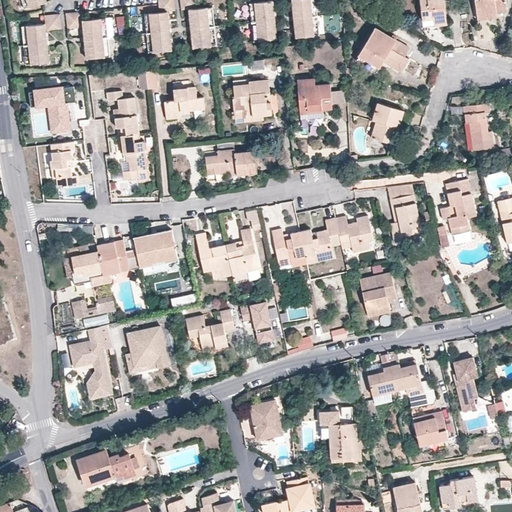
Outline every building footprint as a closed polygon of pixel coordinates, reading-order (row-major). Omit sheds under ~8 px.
[(141,14),(143,34),(166,31),(164,12),(171,11),(170,0),(155,0),(157,12),(141,14)] [(186,23),(186,29),(209,27),(207,7),(192,8),(190,0),(176,0),(178,10),(184,9),(185,14),(186,23)] [(245,2),(247,22),(270,20),(268,0),(269,0),(260,0),(260,1),(245,2)] [(287,0),(290,17),(313,14),(311,0),(287,0)] [(419,0),(422,18),(433,17),(435,25),(447,24),(443,0),(419,0)] [(475,0),(477,13),(505,10),(506,5),(505,0),(475,0)] [(80,32),(81,41),(104,39),(102,20),(80,22),(78,14),(63,16),(65,33),(80,32)] [(313,15),(290,17),(292,36),(315,34),(313,15)] [(19,29),(21,48),(44,46),(43,36),(59,34),(57,17),(41,19),(42,26),(19,29)] [(247,23),(249,41),(272,38),(270,20),(247,23)] [(188,43),(188,48),(211,45),(209,27),(186,29),(187,35),(188,43)] [(375,27),(356,60),(377,72),(387,56),(400,65),(410,48),(375,27)] [(166,32),(143,34),(145,52),(168,50),(166,32)] [(81,41),(83,60),(107,58),(104,39),(81,41)] [(21,48),(24,67),(46,65),(44,46),(21,48)] [(147,70),(138,71),(139,89),(148,88),(147,70)] [(157,70),(147,70),(148,88),(159,87),(157,70)] [(243,110),(244,116),(273,113),(271,101),(268,102),(267,96),(271,96),(269,79),(250,81),(250,83),(235,85),(236,95),(233,95),(235,110),(243,110)] [(299,86),(302,119),(324,116),(323,109),(332,109),(330,83),(299,86)] [(69,129),(62,85),(31,90),(34,109),(47,107),(51,131),(69,129)] [(174,99),(165,100),(167,115),(182,114),(183,117),(190,116),(190,110),(205,108),(204,96),(197,97),(196,86),(173,89),(174,99)] [(120,127),(121,135),(140,133),(135,95),(124,97),(123,90),(107,91),(108,100),(118,99),(119,107),(115,108),(117,127),(120,127)] [(343,90),(331,91),(332,103),(344,103),(343,90)] [(378,103),(373,120),(376,121),(372,137),(389,142),(391,134),(396,135),(398,128),(395,127),(397,121),(400,122),(403,110),(378,103)] [(470,121),(474,150),(494,147),(492,130),(488,131),(486,111),(490,111),(489,103),(464,106),(466,122),(470,121)] [(131,169),(123,170),(124,179),(139,177),(138,170),(148,168),(144,140),(141,140),(140,133),(121,135),(124,153),(129,153),(130,160),(131,169)] [(53,159),(50,159),(52,169),(56,168),(58,185),(78,183),(77,174),(72,174),(71,166),(69,166),(68,160),(73,159),(72,150),(76,150),(74,141),(51,143),(53,159)] [(237,170),(237,174),(257,172),(254,150),(235,152),(235,149),(218,150),(218,154),(206,156),(207,166),(215,166),(216,173),(237,170)] [(457,224),(459,233),(471,230),(467,216),(477,214),(469,178),(445,183),(447,193),(452,192),(456,207),(451,208),(450,205),(440,208),(443,218),(449,217),(450,226),(457,224)] [(390,223),(394,242),(415,238),(414,232),(422,230),(414,193),(390,199),(391,207),(396,206),(399,221),(390,223)] [(511,197),(497,200),(508,242),(511,240),(511,197)] [(335,217),(341,244),(351,242),(353,252),(371,248),(369,241),(374,240),(368,215),(356,217),(357,221),(352,222),(353,225),(348,226),(346,215),(335,217)] [(300,230),(305,256),(333,249),(332,246),(341,244),(335,217),(325,219),(327,229),(312,232),(311,228),(300,230)] [(443,225),(435,227),(441,246),(449,244),(443,225)] [(226,243),(233,274),(260,268),(251,227),(241,229),(244,244),(237,245),(236,241),(226,243)] [(272,230),(278,256),(286,254),(287,260),(305,256),(300,230),(291,232),(291,235),(292,237),(285,239),(284,234),(282,228),(272,230)] [(135,237),(141,267),(154,264),(153,262),(165,260),(165,262),(179,259),(172,229),(135,237)] [(206,231),(196,233),(205,272),(221,268),(222,277),(233,274),(226,243),(210,247),(206,231)] [(123,237),(125,250),(134,248),(131,236),(123,237)] [(76,273),(72,274),(75,284),(92,281),(93,285),(112,281),(111,274),(129,270),(123,239),(97,244),(98,250),(72,256),(76,273)] [(392,271),(360,278),(367,311),(390,306),(387,292),(396,291),(392,271)] [(283,285),(274,288),(275,294),(285,292),(283,285)] [(170,298),(172,306),(196,301),(195,293),(170,298)] [(95,298),(99,313),(116,309),(112,295),(95,298)] [(3,297),(0,297),(0,344),(16,340),(3,297)] [(72,302),(76,319),(89,316),(85,299),(72,302)] [(240,306),(243,320),(253,318),(259,342),(274,338),(266,301),(240,306)] [(204,314),(186,318),(191,337),(200,335),(202,345),(227,339),(225,330),(235,327),(231,308),(221,311),(223,321),(206,325),(204,314)] [(161,326),(128,333),(135,366),(157,361),(158,367),(169,365),(161,326)] [(333,342),(347,337),(344,327),(330,331),(333,342)] [(311,336),(297,340),(300,351),(314,346),(311,336)] [(85,342),(71,346),(76,367),(87,364),(89,359),(95,362),(97,370),(89,381),(93,396),(109,392),(113,385),(104,348),(92,341),(89,345),(85,342)] [(473,358),(454,363),(459,381),(456,386),(463,413),(476,409),(473,398),(471,399),(468,390),(474,388),(471,378),(478,376),(473,358)] [(400,362),(391,364),(397,390),(406,387),(408,395),(423,391),(417,362),(401,366),(400,362)] [(397,390),(391,364),(383,366),(384,370),(368,373),(375,403),(392,399),(390,391),(397,390)] [(329,372),(327,365),(315,369),(317,376),(329,372)] [(275,399),(249,406),(252,419),(255,418),(261,439),(283,433),(275,399)] [(489,417),(506,413),(503,401),(487,404),(489,417)] [(339,410),(320,411),(321,423),(329,423),(330,425),(330,437),(331,456),(358,455),(356,421),(353,422),(352,405),(342,406),(342,415),(339,415),(339,410)] [(442,409),(434,412),(436,415),(414,421),(420,445),(449,438),(442,409)] [(330,437),(330,425),(321,425),(321,438),(330,437)] [(107,448),(78,458),(87,485),(116,475),(117,479),(137,472),(135,468),(140,466),(137,456),(132,458),(130,452),(111,459),(107,448)] [(164,456),(158,458),(163,473),(169,471),(164,456)] [(452,483),(440,484),(444,507),(461,504),(460,498),(468,497),(468,500),(478,499),(474,475),(451,479),(452,483)] [(314,504),(308,476),(290,480),(292,492),(289,493),(290,498),(279,500),(276,500),(261,504),(262,511),(293,511),(293,509),(314,504)] [(415,481),(393,486),(399,511),(418,511),(416,503),(420,502),(418,494),(423,493),(422,488),(417,489),(415,481)] [(204,506),(201,507),(201,510),(201,511),(236,511),(234,500),(220,503),(220,500),(217,493),(202,496),(204,506)] [(342,498),(336,499),(337,511),(365,511),(365,502),(342,503),(342,498)] [(172,501),(169,506),(170,511),(201,511),(201,510),(192,511),(185,511),(187,509),(184,499),(172,501)] [(15,511),(11,502),(0,506),(0,511),(15,511)] [(151,511),(148,503),(121,511),(151,511)]
